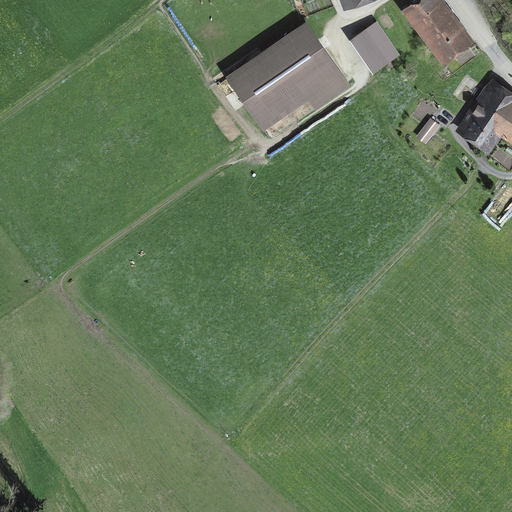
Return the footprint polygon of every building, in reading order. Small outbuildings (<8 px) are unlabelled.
[(466,41),(435,0),(418,0),(406,10),(409,13),(412,11),(446,57),(466,41)] [(377,21),(349,41),(373,74),(401,55),(377,21)] [(348,85),(306,24),(230,76),(263,126),(313,92),(320,103),(348,85)] [(463,130),(486,145),(498,128),(505,133),(504,135),(511,140),(511,93),(496,82),(463,130)] [(438,125),(431,119),(425,126),(432,132),(438,125)]
